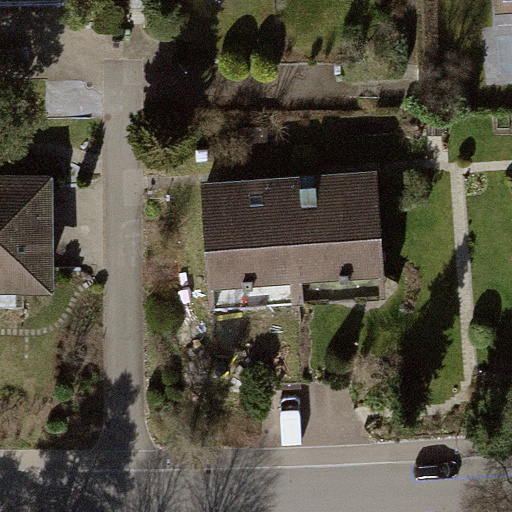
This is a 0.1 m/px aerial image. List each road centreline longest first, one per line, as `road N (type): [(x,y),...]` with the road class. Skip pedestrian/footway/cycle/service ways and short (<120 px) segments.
road 1 (residential): [(129,502),(127,77)]
road 2 (residential): [(129,502),(511,488)]
road 3 (residential): [(0,502),(129,502)]
